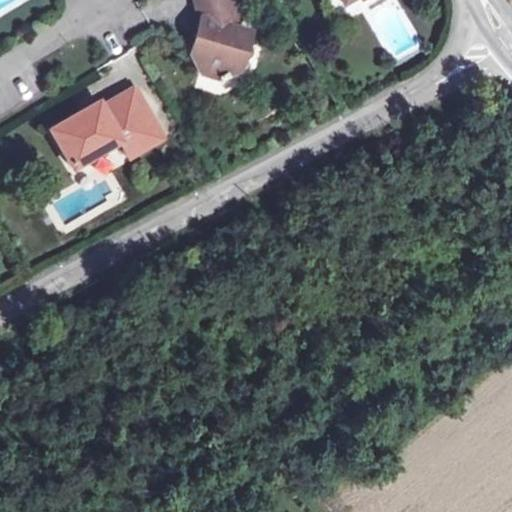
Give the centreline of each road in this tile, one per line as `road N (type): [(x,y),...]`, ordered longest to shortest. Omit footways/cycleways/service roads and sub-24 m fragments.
road 1 (residential): [(0,302),(365,116),(497,33)]
road 2 (residential): [(105,0),(0,65)]
